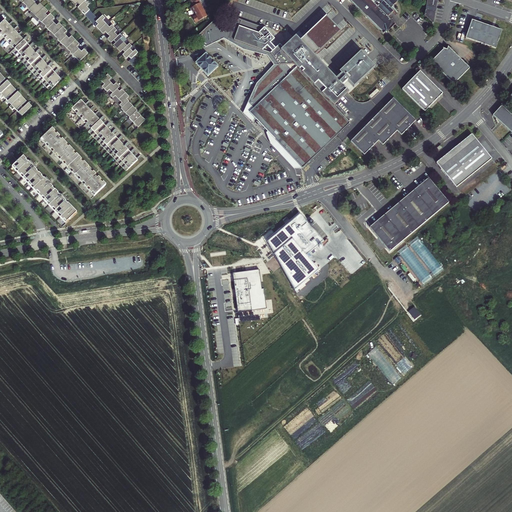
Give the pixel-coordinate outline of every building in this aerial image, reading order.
[(26,7),(29,10),(35,3),(33,1),(34,0),(25,0),(22,3),(22,4),(25,8),(26,7)] [(202,7),(198,0),(191,0),(191,1),(194,6),(191,8),(193,11),(194,12),(196,15),(192,17),(193,20),(194,21),(195,23),(207,16),(202,7)] [(348,0),(349,1),(356,7),(384,35),(386,33),(387,34),(390,32),(389,31),(396,24),(389,17),(391,14),(394,11),(391,8),(393,6),(398,1),(397,0),(348,0)] [(437,6),(437,2),(428,0),(427,0),(424,16),(432,23),(434,24),(434,21),(437,6)] [(88,6),(84,2),(80,6),(78,8),(82,12),(84,15),(87,18),(92,13),(87,8),(88,6)] [(30,13),(34,17),(44,8),(40,3),(38,6),(35,3),(29,10),(31,12),(30,13)] [(39,20),(41,23),(48,17),(46,14),(48,12),(44,8),(34,17),(38,21),(39,20)] [(92,13),(87,18),(90,21),(95,17),(92,13)] [(45,27),(48,30),(54,23),(52,21),(54,18),(50,14),(48,17),(41,23),(40,24),(44,28),(45,27)] [(96,27),(99,31),(109,21),(106,18),(105,19),(102,16),(98,20),(96,22),(98,25),(96,27)] [(95,17),(90,21),(93,25),(96,22),(98,20),(95,17)] [(340,31),(326,17),(300,41),(314,56),(340,31)] [(4,20),(0,23),(0,33),(9,25),(8,24),(4,20)] [(109,21),(99,31),(103,35),(105,32),(107,35),(114,28),(112,26),(112,25),(109,21)] [(223,37),(262,51),(267,46),(271,43),(275,39),(265,26),(259,32),(234,23),(232,30),(219,31),(215,21),(196,39),(207,46),(223,37)] [(502,33),(472,22),(466,40),(496,51),(502,33)] [(49,33),(53,37),(63,27),(59,23),(57,26),(54,23),(48,30),(50,32),(49,33)] [(9,25),(0,33),(5,39),(14,30),(9,25)] [(57,40),(60,43),(67,36),(64,34),(67,31),(63,27),(53,37),(57,41),(57,40)] [(114,28),(107,35),(110,37),(107,39),(111,43),(113,41),(120,34),(121,34),(118,30),(117,31),(114,28)] [(14,30),(5,39),(10,44),(19,35),(14,30)] [(120,34),(113,41),(115,43),(113,46),(117,49),(127,40),(123,36),(123,37),(120,34)] [(19,35),(10,44),(14,49),(24,40),(19,35)] [(62,46),(65,50),(75,41),(72,36),(69,39),(67,36),(60,43),(63,45),(62,46)] [(323,94),(334,107),(349,92),(343,86),(348,82),(341,75),(337,79),(314,56),(300,41),(296,36),(284,48),(282,51),(297,67),(301,71),(303,69),(305,71),(303,73),(315,86),(319,82),(327,90),(323,94)] [(252,123),(257,120),(250,113),(254,109),(250,105),(259,86),(279,66),(271,54),(262,51),(223,37),(207,46),(208,47),(224,39),(244,50),(267,56),(274,65),(257,84),(243,114),(252,123)] [(14,49),(11,52),(15,55),(49,91),(61,80),(60,78),(57,75),(53,71),(50,68),(46,64),(44,62),(41,58),(38,56),(34,51),(31,48),(27,44),(25,42),(24,40),(14,49)] [(130,43),(127,40),(117,49),(120,53),(123,51),(125,53),(132,47),(129,44),(130,43)] [(70,53),(72,56),(79,49),(77,47),(79,45),(75,41),(65,50),(69,54),(70,53)] [(271,43),(267,46),(273,51),(276,48),(271,43)] [(250,105),(254,109),(297,67),(282,51),(284,48),(280,45),(276,48),(273,51),(271,54),(279,66),(259,86),(250,105)] [(125,53),(122,55),(126,59),(128,57),(131,59),(134,57),(138,53),(135,50),(136,50),(133,46),(132,47),(125,53)] [(470,70),(466,66),(462,62),(454,54),(455,52),(452,49),(450,50),(449,48),(448,51),(445,50),(431,63),(454,86),(470,70)] [(74,59),(78,63),(88,54),(84,50),(82,52),(79,49),(72,56),(75,59),(74,59)] [(374,67),(360,52),(339,72),(341,75),(348,82),(353,87),(374,67)] [(200,60),(198,62),(196,64),(208,77),(209,75),(212,78),(219,71),(217,68),(218,67),(206,54),(202,58),(201,57),(199,59),(200,60)] [(297,67),(254,109),(250,113),(257,120),(265,129),(279,144),(303,169),(313,160),(318,155),(335,138),(351,124),(334,107),(323,94),(315,86),(303,73),(301,71),(297,67)] [(442,95),(420,73),(403,90),(425,113),(440,98),(442,95)] [(102,87),(105,90),(111,83),(109,81),(112,79),(108,75),(98,84),(101,88),(102,87)] [(384,87),(390,80),(384,75),(378,81),(384,87)] [(0,84),(0,93),(1,94),(11,85),(7,81),(2,86),(0,84)] [(106,93),(110,97),(110,96),(117,89),(120,87),(116,83),(114,85),(111,83),(105,90),(107,92),(106,93)] [(1,94),(0,94),(0,97),(2,99),(4,97),(6,100),(11,95),(16,90),(11,85),(1,94)] [(372,98),(379,90),(377,88),(370,95),(372,98)] [(112,99),(115,103),(126,93),(122,89),(119,92),(117,89),(110,96),(113,98),(112,99)] [(11,95),(6,100),(11,105),(21,96),(18,92),(13,97),(11,95)] [(120,106),(122,108),(129,102),(127,99),(129,97),(126,93),(115,103),(119,106),(120,106)] [(21,96),(11,105),(9,107),(12,110),(14,109),(17,111),(21,106),(27,101),(21,96)] [(401,135),(414,123),(415,122),(393,99),(350,141),(363,155),(378,141),(382,145),(397,131),(401,135)] [(72,109),(76,114),(86,105),(85,105),(81,100),(72,109)] [(121,109),(126,113),(133,106),(129,102),(122,108),(121,109)] [(23,108),(21,106),(17,111),(22,117),(32,107),(28,103),(23,108)] [(86,105),(76,114),(81,119),(90,111),(90,110),(86,105)] [(126,113),(130,118),(137,111),(138,111),(133,106),(126,113)] [(511,116),(502,107),(493,117),(511,133),(511,116)] [(90,111),(81,119),(86,124),(95,116),(94,115),(90,111)] [(130,118),(129,118),(134,123),(141,116),(137,111),(130,118)] [(95,116),(86,124),(91,129),(100,121),(99,120),(95,116)] [(141,116),(134,123),(138,128),(146,121),(141,116)] [(126,172),(138,160),(135,158),(133,155),(130,152),(127,149),(124,146),(121,143),(118,139),(115,136),(112,133),(108,129),(105,125),(102,123),(100,121),(91,129),(88,132),(126,172)] [(37,143),(91,199),(106,185),(98,177),(97,179),(95,176),(96,175),(94,173),(92,170),(90,171),(85,166),(87,165),(83,161),(81,162),(79,159),(80,158),(76,153),(74,155),(72,152),(73,151),(69,146),(68,148),(65,145),(67,144),(64,141),(62,139),(61,141),(58,138),(60,137),(54,131),(52,129),(43,137),(37,143)] [(279,144),(265,129),(268,138),(269,142),(274,148),(293,167),(294,167),(297,167),(303,169),(279,144)] [(458,147),(456,148),(455,149),(449,154),(437,164),(457,189),(492,160),(472,135),(458,147)] [(23,157),(8,171),(62,227),(77,213),(66,201),(68,200),(64,196),(62,194),(60,195),(50,185),(52,183),(50,181),(46,177),(44,179),(34,168),(36,166),(33,163),(30,160),(28,162),(23,157)] [(390,251),(450,202),(430,177),(370,227),(390,251)] [(300,214),(267,242),(295,291),(319,271),(306,256),(323,241),(322,240),(302,216),(300,214)] [(421,238),(411,243),(415,250),(425,244),(421,238)] [(433,271),(434,274),(445,271),(442,261),(434,263),(436,270),(433,271)] [(259,270),(233,273),(238,313),(267,309),(264,289),(262,289),(259,270)] [(421,278),(424,284),(434,280),(431,273),(421,278)] [(222,370),(223,381),(231,380),(229,369),(222,370)] [(15,511),(0,494),(0,511),(15,511)]
